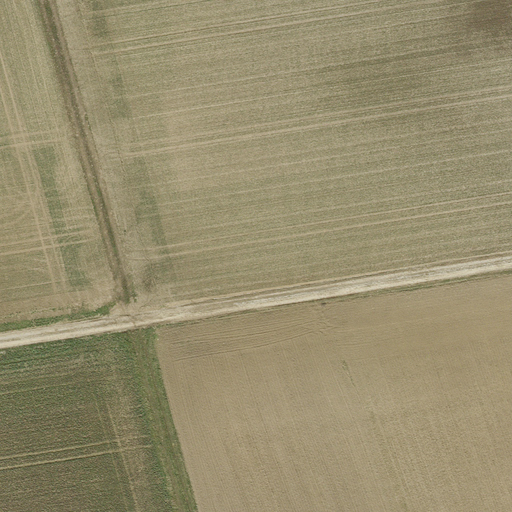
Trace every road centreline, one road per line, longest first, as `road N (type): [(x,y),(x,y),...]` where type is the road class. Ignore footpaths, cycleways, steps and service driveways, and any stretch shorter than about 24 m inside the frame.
road 1 (track): [(48,0),(188,511)]
road 2 (track): [(511,262),(0,342)]
